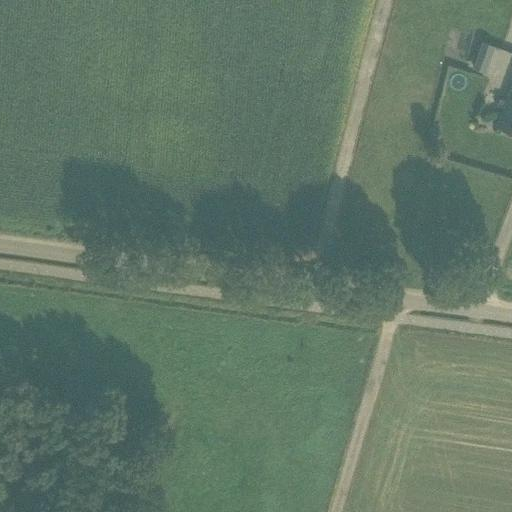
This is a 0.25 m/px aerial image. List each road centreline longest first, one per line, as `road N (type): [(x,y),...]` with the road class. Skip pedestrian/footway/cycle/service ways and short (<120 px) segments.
road 1 (unclassified): [(511,318),(0,255)]
road 2 (track): [(339,511),(398,301)]
